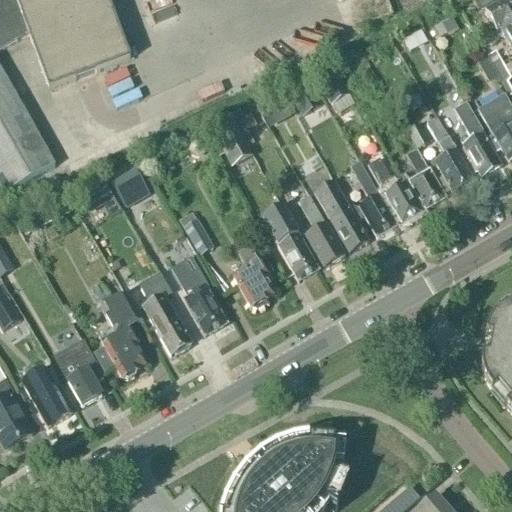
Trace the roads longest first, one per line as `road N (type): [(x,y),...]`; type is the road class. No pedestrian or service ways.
road 1 (tertiary): [(20,511),(382,310)]
road 2 (tertiary): [(382,310),(442,403),(511,489)]
road 3 (tertiary): [(382,310),(511,237)]
